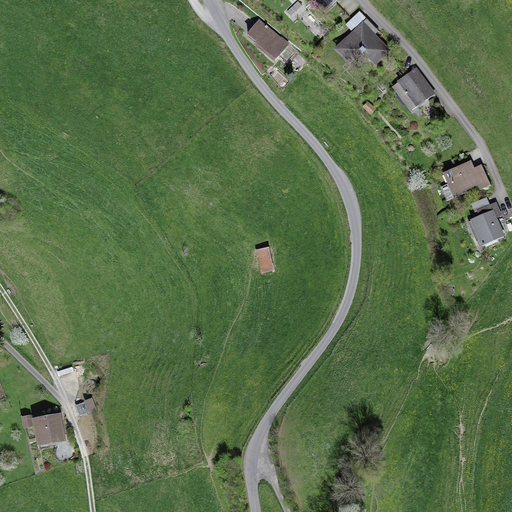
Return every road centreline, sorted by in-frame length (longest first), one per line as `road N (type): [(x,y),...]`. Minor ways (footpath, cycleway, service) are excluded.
road 1 (unclassified): [(209,0),(267,92),(331,165),(357,233),(354,278),(340,316),(264,426),(254,454),(257,511)]
road 2 (residential): [(362,0),(481,142),(509,216)]
road 3 (track): [(0,289),(66,400)]
